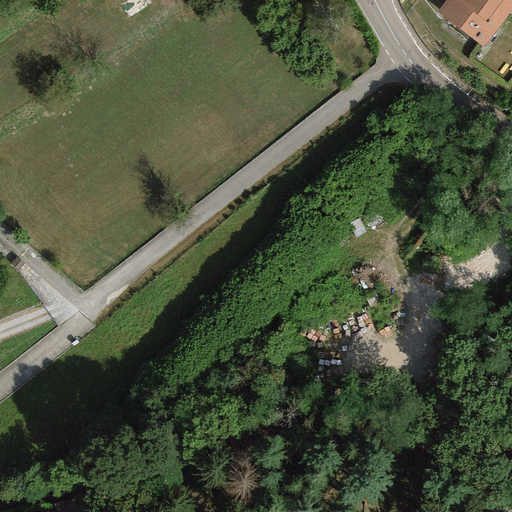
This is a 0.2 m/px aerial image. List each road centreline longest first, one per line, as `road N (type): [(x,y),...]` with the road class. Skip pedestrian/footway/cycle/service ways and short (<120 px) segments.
road 1 (residential): [(0,395),(82,328),(141,260),(404,55)]
road 2 (residential): [(511,135),(404,55)]
